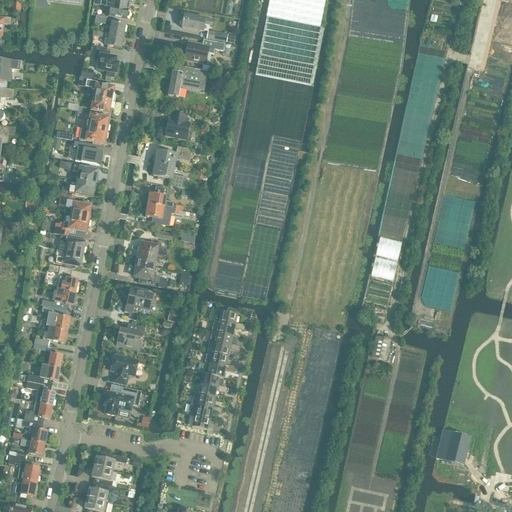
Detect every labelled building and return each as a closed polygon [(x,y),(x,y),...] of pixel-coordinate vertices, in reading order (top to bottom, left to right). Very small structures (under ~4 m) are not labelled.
[(269,0),(255,76),(311,87),(322,29),(319,29),(325,0),(269,0)] [(128,12),(129,7),(95,1),(94,6),(100,7),(110,8),(109,16),(126,20),(127,18),(129,17),(130,14),(128,12)] [(181,22),(180,26),(181,27),(181,29),(198,32),(203,33),(205,25),(212,27),(213,21),(183,16),(182,21),(181,22)] [(95,17),(94,23),(104,25),(105,18),(95,17)] [(0,38),(2,39),(3,26),(10,27),(11,20),(0,18),(0,38)] [(110,23),(108,35),(123,37),(125,26),(125,25),(110,22),(110,23)] [(123,37),(108,35),(96,32),(96,33),(92,32),(92,36),(108,39),(106,46),(106,47),(121,50),(121,49),(120,49),(123,37)] [(215,34),(213,41),(226,43),(227,36),(215,34)] [(205,64),(207,54),(213,56),(214,51),(223,52),(224,45),(203,41),(201,47),(187,44),(187,48),(185,49),(184,52),(185,54),(184,60),(205,64)] [(53,42),(52,50),(60,51),(61,43),(53,42)] [(225,44),(222,56),(229,57),(231,46),(225,44)] [(96,49),(94,60),(98,61),(99,61),(97,71),(106,72),(106,74),(105,77),(106,77),(105,82),(110,83),(111,78),(113,79),(114,75),(114,74),(116,74),(118,65),(115,64),(116,59),(107,57),(108,51),(96,49)] [(0,81),(10,82),(11,70),(17,71),(16,72),(19,72),(20,62),(15,62),(15,63),(12,62),(0,60),(0,81)] [(203,92),(207,73),(207,72),(183,68),(182,74),(172,73),(167,97),(174,99),(175,100),(176,99),(177,99),(180,86),(203,90),(202,92),(203,92)] [(95,91),(94,99),(112,102),(114,95),(112,94),(113,89),(96,86),(97,82),(87,80),(86,87),(92,88),(91,90),(95,91)] [(0,98),(12,100),(13,91),(0,89),(0,98)] [(111,109),(112,102),(94,99),(92,111),(108,115),(109,109),(111,109)] [(0,135),(9,137),(14,137),(15,129),(0,127),(0,122),(1,122),(2,122),(3,121),(4,121),(4,120),(5,119),(5,118),(5,117),(5,116),(4,115),(4,114),(3,114),(3,113),(2,113),(0,112),(0,135)] [(164,132),(166,134),(165,136),(186,140),(189,125),(188,124),(189,119),(186,119),(186,117),(172,115),(171,121),(168,120),(167,128),(165,129),(164,132)] [(91,116),(88,129),(107,133),(108,125),(106,125),(107,119),(91,116)] [(86,142),(103,145),(103,140),(105,140),(107,133),(88,129),(86,142)] [(56,139),(63,140),(65,140),(71,141),(72,135),(66,134),(64,134),(58,133),(56,139)] [(0,153),(1,145),(8,145),(9,137),(0,135),(0,153)] [(61,141),(53,139),(51,149),(59,150),(61,141)] [(74,142),(73,148),(77,148),(75,162),(80,163),(98,166),(101,153),(92,151),(93,146),(74,142)] [(157,152),(155,164),(174,168),(176,160),(189,162),(191,151),(180,148),(178,156),(168,154),(169,152),(163,151),(163,153),(157,152)] [(153,176),(158,177),(158,180),(163,181),(164,179),(174,180),(172,188),(184,190),(186,178),(173,176),(174,168),(155,164),(153,176)] [(78,174),(77,182),(96,185),(97,179),(96,178),(97,171),(74,167),(73,173),(78,174)] [(95,191),(96,185),(77,182),(75,189),(70,188),(69,194),(92,199),(93,192),(95,191)] [(149,194),(147,205),(164,209),(172,210),(179,211),(180,207),(173,206),(173,203),(165,202),(166,197),(167,190),(155,188),(154,195),(149,194)] [(60,208),(66,209),(72,210),(70,217),(89,220),(91,215),(89,213),(90,207),(74,204),(75,197),(66,196),(60,195),(58,206),(60,207),(60,208)] [(147,205),(145,217),(152,219),(151,224),(169,228),(171,215),(178,216),(179,211),(172,210),(164,209),(147,205)] [(88,227),(89,220),(70,217),(69,225),(63,223),(62,229),(86,234),(87,228),(88,227)] [(56,223),(54,235),(64,237),(65,232),(59,231),(61,224),(56,223)] [(155,239),(172,242),(173,236),(156,232),(155,239)] [(65,244),(64,252),(83,256),(85,243),(60,238),(60,243),(65,244)] [(137,264),(137,265),(154,269),(156,261),(158,261),(158,259),(163,260),(165,255),(158,254),(159,248),(142,245),(141,252),(139,252),(139,257),(137,258),(136,263),(137,264)] [(56,264),(81,268),(83,256),(64,252),(62,260),(57,259),(56,264)] [(42,256),(35,255),(34,255),(33,262),(34,262),(40,263),(42,256)] [(153,283),(158,284),(157,288),(166,290),(168,281),(160,279),(154,278),(155,276),(153,275),(154,269),(137,265),(137,266),(135,267),(134,271),(135,272),(135,278),(154,281),(153,283)] [(58,275),(67,276),(71,277),(72,270),(60,267),(58,275)] [(178,286),(187,287),(189,275),(180,274),(178,286)] [(60,277),(57,290),(75,294),(78,282),(78,281),(72,280),(72,279),(70,279),(70,280),(60,277)] [(48,304),(47,308),(67,312),(67,311),(68,306),(73,307),(73,306),(73,305),(74,305),(75,301),(74,300),(75,296),(75,294),(57,290),(54,305),(48,304)] [(124,313),(129,314),(128,320),(136,321),(138,312),(148,314),(153,295),(131,290),(129,300),(129,305),(129,306),(126,306),(124,313)] [(217,311),(214,322),(235,327),(235,324),(237,316),(217,311)] [(56,316),(54,329),(68,332),(70,319),(56,316)] [(214,322),(212,333),(232,337),(234,330),(239,331),(240,325),(235,324),(235,327),(214,322)] [(139,352),(144,329),(129,326),(127,332),(120,331),(117,347),(139,352)] [(49,328),(46,341),(65,345),(65,344),(67,332),(54,329),(49,328)] [(159,333),(159,334),(160,336),(161,337),(163,337),(164,337),(165,337),(166,336),(167,335),(168,334),(168,332),(167,331),(166,330),(165,329),(164,329),(162,329),(161,329),(160,331),(159,332),(159,333)] [(212,333),(209,343),(230,348),(231,345),(232,337),(212,333)] [(35,339),(34,345),(48,348),(49,342),(35,339)] [(372,358),(385,361),(389,342),(376,339),(372,358)] [(209,343),(207,354),(228,358),(229,351),(235,352),(236,346),(231,345),(230,348),(209,343)] [(33,350),(47,353),(48,348),(34,345),(33,350)] [(301,353),(296,376),(317,381),(319,374),(313,373),(317,356),(301,353)] [(50,354),(48,367),(60,369),(63,357),(57,355),(56,355),(55,355),(50,354)] [(207,354),(204,364),(225,369),(226,366),(228,358),(207,354)] [(129,376),(135,377),(138,362),(115,357),(111,372),(116,373),(116,377),(114,376),(112,383),(126,386),(129,376)] [(202,375),(203,375),(220,379),(223,379),(225,372),(230,373),(232,367),(226,366),(225,369),(204,364),(202,375)] [(28,376),(27,382),(52,387),(53,381),(58,382),(60,369),(48,367),(42,366),(40,378),(28,376)] [(203,375),(201,386),(217,389),(217,386),(219,379),(220,379),(203,375)] [(37,392),(34,403),(34,404),(53,408),(55,395),(50,394),(52,387),(27,382),(25,389),(37,392)] [(196,385),(194,395),(214,400),(216,392),(221,393),(222,387),(217,386),(217,389),(201,386),(196,385)] [(132,406),(138,407),(142,392),(125,389),(123,397),(106,393),(103,407),(106,407),(105,415),(116,418),(118,410),(131,413),(132,406)] [(293,392),(287,415),(303,419),(307,402),(312,404),(314,397),(293,392)] [(194,395),(191,406),(212,410),(212,407),(214,400),(194,395)] [(25,414),(23,421),(43,425),(44,419),(50,420),(53,408),(34,404),(33,412),(30,412),(29,413),(28,415),(25,414)] [(190,405),(187,416),(210,421),(211,413),(217,414),(218,408),(212,407),(212,410),(191,406),(190,405)] [(194,418),(191,428),(206,431),(206,434),(212,435),(213,431),(212,430),(211,429),(208,428),(210,421),(187,416),(194,418)] [(136,424),(136,427),(147,429),(150,419),(143,418),(141,425),(136,424)] [(33,430),(31,442),(45,445),(48,433),(42,431),(43,425),(23,421),(22,426),(27,427),(27,428),(33,430)] [(451,434),(444,462),(463,466),(470,438),(451,434)] [(43,457),(45,445),(31,442),(31,443),(21,441),(20,446),(30,448),(28,455),(43,457)] [(96,458),(93,468),(112,472),(114,463),(125,465),(127,459),(100,453),(99,459),(96,458)] [(18,480),(22,481),(37,484),(40,470),(24,467),(25,460),(10,457),(8,465),(14,466),(14,464),(17,465),(20,469),(18,480)] [(91,478),(94,479),(93,484),(111,489),(112,483),(110,482),(112,472),(93,468),(91,478)] [(34,499),(37,484),(22,481),(19,496),(34,499)] [(89,489),(87,499),(105,504),(107,494),(110,495),(111,489),(93,484),(92,490),(89,489)] [(84,510),(87,510),(86,511),(103,511),(105,504),(87,499),(84,510)]
